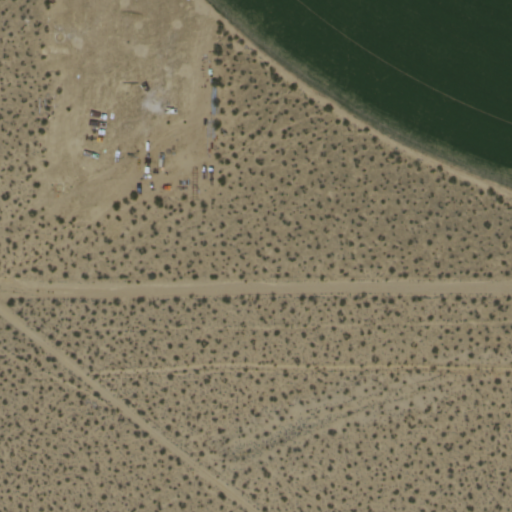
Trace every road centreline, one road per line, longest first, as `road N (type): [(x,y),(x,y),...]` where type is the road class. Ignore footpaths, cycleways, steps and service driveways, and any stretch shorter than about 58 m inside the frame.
road 1 (track): [(0,273),(511,282)]
road 2 (track): [(251,511),(0,315)]
